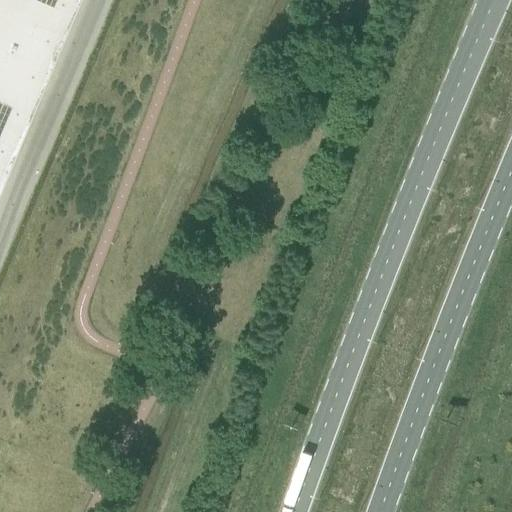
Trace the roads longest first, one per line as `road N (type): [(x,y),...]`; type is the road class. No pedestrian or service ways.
road 1 (primary): [(492,0),(384,263),(296,511)]
road 2 (primary): [(382,511),(511,177)]
